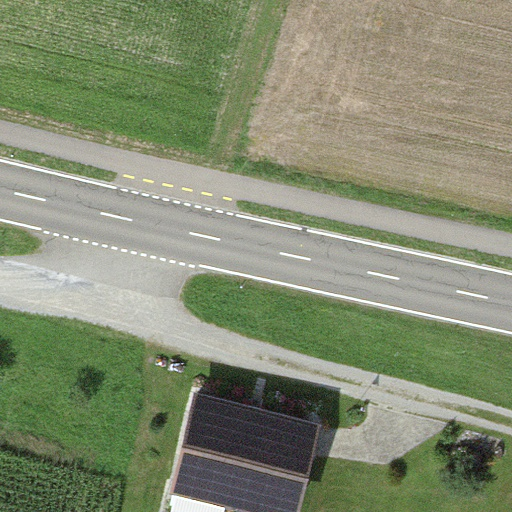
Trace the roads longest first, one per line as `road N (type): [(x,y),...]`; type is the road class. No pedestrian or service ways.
road 1 (tertiary): [(511,304),(0,189)]
road 2 (track): [(511,429),(215,350),(118,308)]
road 3 (track): [(118,308),(161,170)]
